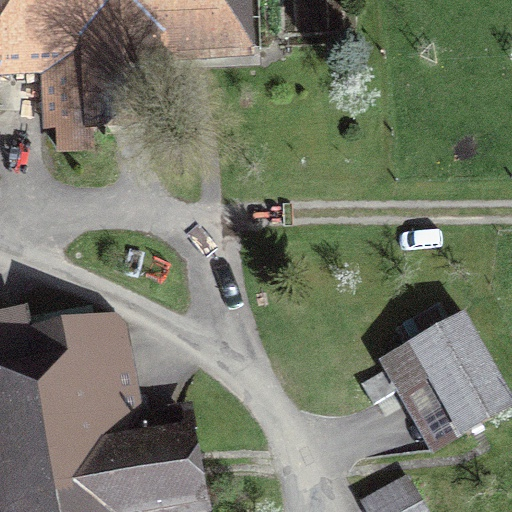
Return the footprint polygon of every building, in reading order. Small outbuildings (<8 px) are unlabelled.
[(0,0),(0,73),(43,72),(45,123),(58,122),(60,149),(90,148),(88,120),(159,117),(155,39),(224,35),(221,0),(0,0)] [(511,399),(464,314),(384,358),(400,386),(433,368),(465,425),(511,399)] [(0,374),(0,511),(140,511),(196,502),(180,415),(139,422),(126,349),(90,356),(84,321),(24,332),(31,369),(0,374)] [(383,367),(359,380),(370,400),(394,386),(383,367)] [(424,511),(405,475),(358,501),(363,511),(424,511)]
